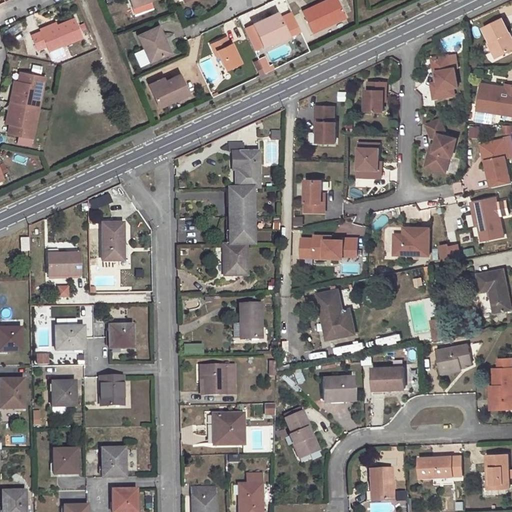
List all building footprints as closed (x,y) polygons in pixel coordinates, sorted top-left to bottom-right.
[(338,0),(325,0),(303,10),(312,31),(346,16),(338,0)] [(272,42),(271,38),(287,31),(278,12),(253,24),(263,46),(272,42)] [(56,26),(40,32),(32,36),(38,51),(47,47),(49,52),(82,37),(75,18),(56,26)] [(511,46),(506,36),(509,34),(502,20),(483,29),(490,43),(488,43),(496,59),(511,51),(511,46)] [(55,23),(39,29),(40,32),(56,26),(55,23)] [(159,26),(138,36),(151,61),(171,52),(159,26)] [(287,31),(271,38),(272,42),(273,44),(290,36),(287,31)] [(225,37),(210,45),(214,52),(217,51),(220,57),(226,69),(241,62),(232,43),(229,44),(226,38),(225,37)] [(145,51),(136,53),(138,62),(147,60),(145,51)] [(265,55),(252,61),(260,77),(273,71),(265,55)] [(449,57),(433,59),(435,73),(437,73),(440,90),(433,91),(434,99),(455,96),(454,89),(459,88),(456,69),(452,70),(449,57)] [(13,86),(10,102),(38,107),(44,76),(20,71),(18,81),(17,87),(13,86)] [(437,73),(435,73),(436,83),(432,84),(433,91),(440,90),(437,73)] [(166,82),(151,88),(158,106),(187,93),(179,74),(165,81),(166,82)] [(163,76),(149,82),(151,88),(166,82),(165,81),(163,76)] [(387,92),(387,83),(369,83),(368,90),(366,90),(365,111),(384,111),(384,102),(384,92),(387,92)] [(511,115),(511,86),(505,85),(505,88),(505,91),(480,87),(477,105),(487,107),(486,111),(511,115)] [(347,101),(347,91),(339,91),(339,101),(347,101)] [(10,102),(7,119),(11,119),(10,124),(8,134),(32,139),(38,107),(10,102)] [(334,106),(316,106),(316,122),(318,122),(318,132),(318,142),(336,142),(336,122),(334,122),(334,106)] [(493,124),(495,114),(477,111),(475,122),(493,124)] [(437,139),(436,145),(434,153),(431,168),(446,172),(450,157),(452,157),(457,139),(448,137),(441,119),(427,125),(433,138),(437,139)] [(480,137),(480,126),(470,126),(470,137),(480,137)] [(270,130),(270,139),(280,139),(280,130),(270,130)] [(504,140),(484,144),(486,154),(487,154),(488,160),(486,161),(489,178),(509,174),(505,157),(507,157),(504,140)] [(270,143),(270,151),(267,151),(267,165),(278,165),(278,143),(270,143)] [(436,145),(431,144),(426,167),(431,168),(434,153),(436,145)] [(232,171),(236,170),(237,188),(253,188),(260,188),(259,152),(250,152),(250,145),(236,145),(236,153),(232,153),(232,171)] [(380,148),(359,148),(359,177),(382,178),(383,169),(380,169),(380,162),(380,148)] [(322,180),(306,179),(305,211),(324,212),(325,202),(321,202),(322,193),(322,180)] [(237,188),(230,188),(231,201),(229,201),(229,217),(254,216),(253,188),(237,188)] [(497,198),(472,202),(474,214),(477,213),(480,226),(483,241),(505,237),(497,198)] [(501,200),(504,218),(511,216),(511,214),(509,199),(501,200)] [(254,216),(229,217),(230,226),(227,227),(227,234),(230,234),(230,245),(247,244),(255,244),(254,216)] [(304,226),(304,217),(295,217),(294,226),(304,226)] [(123,224),(101,224),(102,261),(123,261),(122,244),(123,244),(123,224)] [(430,256),(430,229),(410,228),(410,235),(405,235),(396,235),(395,255),(430,256)] [(461,244),(471,242),(468,232),(458,235),(461,244)] [(315,236),(314,258),(343,259),(343,256),(358,256),(358,239),(343,239),(343,240),(332,240),(326,240),(326,236),(315,236)] [(28,238),(20,238),(20,251),(28,251),(28,238)] [(230,245),(224,245),(224,275),(247,275),(247,244),(230,245)] [(453,261),(461,259),(458,244),(449,246),(453,261)] [(449,246),(441,248),(444,263),(453,261),(449,246)] [(79,255),(48,255),(49,275),(79,275),(79,255)] [(511,309),(504,269),(478,275),(481,293),(490,291),(493,291),(494,296),(491,297),(494,313),(511,309)] [(56,285),(57,298),(69,298),(68,285),(56,285)] [(339,289),(319,294),(324,317),(326,316),(331,339),(356,333),(351,309),(343,310),(339,289)] [(260,303),(239,304),(240,322),(243,322),(244,338),(261,338),(260,303)] [(434,341),(444,339),(440,318),(430,320),(434,341)] [(133,325),(108,326),(109,338),(109,349),(134,348),(133,325)] [(20,328),(0,328),(0,352),(20,352),(20,328)] [(84,328),(55,328),(56,351),(84,350),(84,328)] [(184,355),(203,355),(203,343),(184,344),(184,355)] [(463,368),(462,364),(466,363),(473,362),(469,344),(437,350),(442,373),(463,369),(463,368)] [(35,365),(49,365),(49,353),(35,353),(35,365)] [(498,368),(493,369),(494,385),(495,409),(511,408),(511,367),(511,368),(511,358),(497,359),(498,368)] [(204,365),(204,391),(204,395),(234,395),(234,365),(204,365)] [(288,366),(277,368),(277,374),(289,372),(288,366)] [(404,367),(373,368),(374,390),(405,389),(404,367)] [(123,377),(99,378),(100,406),(123,406),(123,377)] [(353,378),(322,379),(324,400),(343,400),(343,401),(354,401),(353,378)] [(22,380),(0,380),(0,408),(23,409),(22,380)] [(291,380),(287,384),(292,388),(296,384),(291,380)] [(75,382),(52,383),(52,407),(75,407),(75,382)] [(276,403),(265,403),(265,413),(275,413),(276,403)] [(309,427),(302,410),(285,418),(292,434),(289,435),(299,458),(310,453),(308,448),(314,446),(317,444),(313,435),(310,436),(306,428),(309,427)] [(242,414),(213,414),(212,424),(215,424),(215,444),(243,443),(242,414)] [(314,446),(308,448),(310,453),(319,449),(317,444),(314,446)] [(124,449),(101,449),(102,478),(125,477),(124,449)] [(76,450),(53,450),(53,475),(76,475),(76,450)] [(509,454),(487,456),(488,473),(491,473),(492,489),(510,489),(510,479),(509,470),(509,454)] [(464,476),(463,457),(419,458),(420,478),(464,476)] [(391,469),(370,470),(371,491),(371,501),(393,500),(391,469)] [(262,511),(262,483),(241,484),(241,504),(239,504),(239,511),(262,511)] [(214,511),(214,488),(193,488),(192,511),(214,511)] [(136,511),(137,489),(112,490),(112,511),(136,511)] [(25,511),(25,490),(2,491),(2,511),(25,511)] [(406,491),(396,491),(396,500),(406,501),(406,491)]
